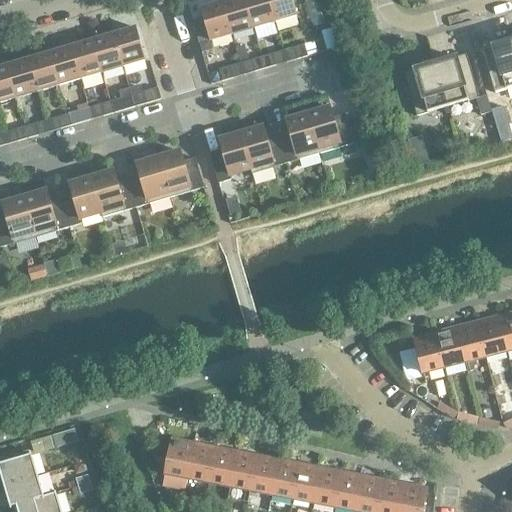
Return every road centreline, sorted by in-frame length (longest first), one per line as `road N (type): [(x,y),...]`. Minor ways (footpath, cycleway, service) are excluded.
road 1 (residential): [(484,473),(399,431),(339,365),(328,340)]
road 2 (residential): [(0,165),(196,109)]
road 3 (residential): [(386,0),(413,29),(511,0)]
road 4 (residential): [(196,109),(315,75)]
